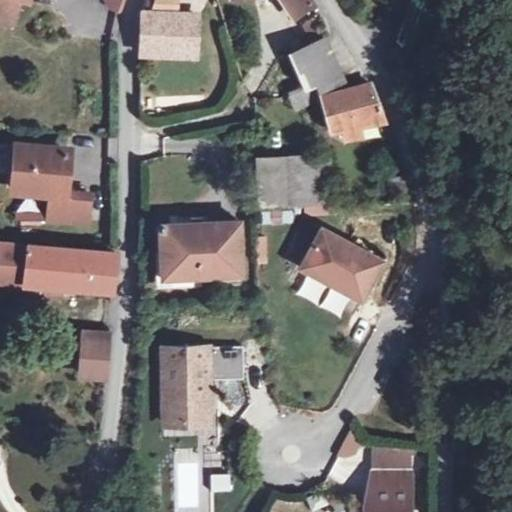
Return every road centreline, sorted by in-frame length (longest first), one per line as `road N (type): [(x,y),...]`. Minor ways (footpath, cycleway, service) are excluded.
road 1 (residential): [(327,0),(394,108),(422,215),(421,278),(349,410),(292,455)]
road 2 (unclassified): [(132,0),(115,358),(95,511)]
road 3 (track): [(449,511),(421,278)]
